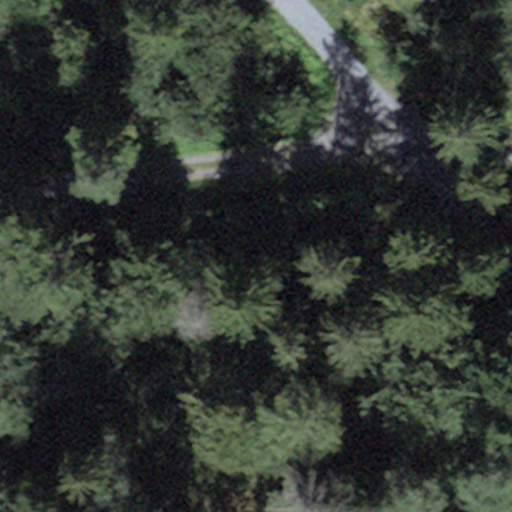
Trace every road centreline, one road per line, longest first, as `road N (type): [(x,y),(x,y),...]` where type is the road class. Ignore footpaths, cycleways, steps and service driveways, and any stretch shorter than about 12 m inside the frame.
road 1 (track): [(398,145),(0,196)]
road 2 (track): [(398,145),(283,0)]
road 3 (track): [(511,274),(398,145)]
